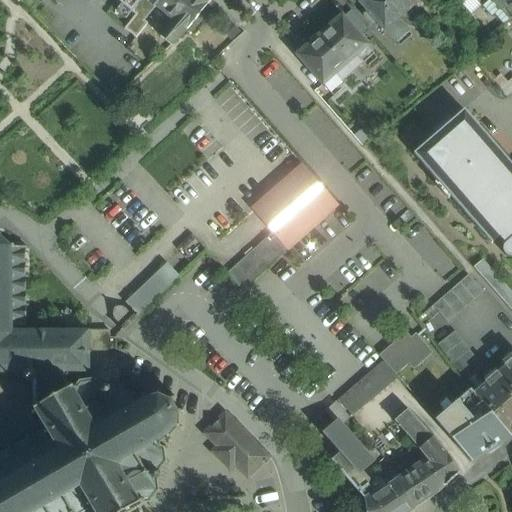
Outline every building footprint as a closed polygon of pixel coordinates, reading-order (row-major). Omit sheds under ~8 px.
[(116,0),(132,13),(141,0),(145,0),(155,8),(156,7),(161,0),(116,0)] [(161,0),(156,7),(164,13),(161,18),(169,25),(160,37),(171,45),(186,31),(211,0),(210,0),(161,0)] [(415,18),(399,0),(360,0),(360,1),(368,11),(364,15),(372,24),(376,21),(385,30),(395,41),(406,31),(404,28),(415,18)] [(399,0),(415,18),(435,0),(399,0)] [(511,0),(488,0),(482,6),(492,17),(494,15),(504,26),(511,19),(511,0)] [(374,55),(341,17),(320,36),(352,73),(374,55)] [(352,73),(320,36),(298,55),(330,93),(352,73)] [(112,67),(99,84),(114,100),(124,90),(114,80),(120,75),(112,67)] [(511,77),(507,82),(500,74),(492,80),(507,97),(511,91),(511,77)] [(511,164),(469,115),(441,139),(436,134),(413,154),(437,181),(441,177),(455,193),(451,197),(491,244),(499,237),(505,244),(503,246),(503,248),(502,250),(503,252),(504,254),(506,256),(507,257),(510,258),(511,257),(511,164)] [(300,165),(252,208),(251,207),(250,208),(251,210),(252,209),(288,250),(338,206),(301,164),(300,165)] [(0,374),(24,374),(87,373),(89,375),(96,377),(95,381),(102,387),(105,385),(109,386),(110,389),(119,388),(120,383),(119,383),(119,368),(127,368),(127,350),(117,350),(116,338),(110,338),(110,332),(91,332),(88,330),(87,331),(26,332),(26,322),(29,322),(29,319),(26,319),(26,307),(29,307),(28,304),(26,304),(26,292),(28,292),(28,290),(26,290),(26,278),(28,278),(28,275),(26,275),(25,264),(28,264),(28,261),(25,261),(25,249),(28,249),(28,247),(25,247),(25,244),(22,244),(23,247),(15,247),(14,244),(10,246),(0,237),(2,233),(0,231),(0,374)] [(271,233),(227,273),(243,291),(287,251),(271,233)] [(168,260),(129,304),(142,315),(181,271),(168,260)] [(511,293),(482,260),(473,268),(511,311),(511,293)] [(434,302),(448,319),(484,292),(470,274),(434,302)] [(416,328),(384,356),(399,374),(413,362),(418,367),(437,351),(416,328)] [(463,368),(478,356),(457,330),(442,342),(463,368)] [(383,361),(338,400),(352,417),(398,378),(383,361)] [(511,362),(475,395),(485,406),(510,436),(511,436),(511,434),(511,362)] [(142,511),(141,508),(143,507),(141,504),(148,503),(150,507),(154,505),(151,501),(157,494),(161,495),(162,490),(158,490),(157,480),(159,479),(160,475),(159,473),(165,466),(169,467),(170,462),(166,460),(165,452),(168,450),(166,446),(162,448),(159,446),(158,444),(165,440),(168,445),(173,442),(169,437),(175,430),(181,432),(183,428),(177,425),(178,416),(184,415),(183,410),(177,411),(173,403),(177,398),(173,395),(169,400),(161,396),(161,389),(156,389),(156,396),(147,398),(143,392),(139,394),(142,400),(135,404),(134,402),(134,398),(137,396),(135,392),(131,394),(123,389),(124,384),(120,383),(119,388),(110,389),(109,386),(105,385),(102,387),(95,381),(96,377),(89,375),(87,373),(24,374),(24,379),(28,383),(30,383),(30,385),(33,385),(33,393),(31,393),(31,396),(33,396),(34,403),(33,403),(36,407),(34,409),(35,411),(30,414),(32,417),(37,414),(45,430),(31,438),(29,434),(25,436),(27,441),(13,449),(11,444),(6,446),(9,451),(0,456),(0,511),(86,511),(92,509),(93,511),(142,511)] [(460,378),(447,388),(461,408),(467,404),(473,413),(483,407),(478,401),(476,398),(460,378)] [(473,413),(459,423),(436,394),(422,405),(471,462),(510,436),(485,406),(483,407),(473,413)] [(444,450),(408,409),(394,421),(429,460),(412,470),(404,476),(396,481),(413,509),(438,493),(458,473),(444,450)] [(268,459),(226,414),(206,433),(218,447),(212,452),(229,470),(234,465),(247,478),(268,459)] [(335,441),(323,452),(330,460),(343,450),(335,441)] [(396,481),(381,491),(380,489),(374,493),(368,486),(369,480),(343,450),(330,460),(365,499),(366,511),(408,511),(413,509),(396,481)] [(407,462),(399,468),(404,476),(412,470),(407,462)]
